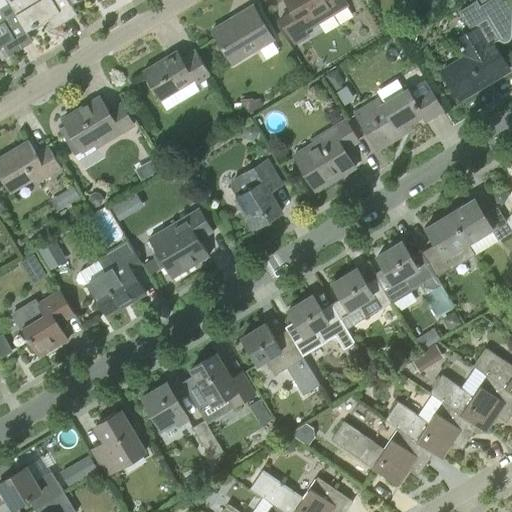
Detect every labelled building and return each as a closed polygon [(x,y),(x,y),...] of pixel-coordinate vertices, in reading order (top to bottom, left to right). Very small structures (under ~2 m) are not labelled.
[(0,0),(0,47),(3,46),(9,56),(33,42),(27,32),(6,0),(0,0)] [(78,15),(72,5),(68,0),(6,0),(27,32),(48,19),(54,29),(78,15)] [(285,0),(293,12),(280,20),(295,44),(308,36),(302,25),(343,0),(347,7),(349,6),(345,0),(285,0)] [(511,0),(478,0),(481,5),(480,5),(477,0),(460,10),(472,32),(457,41),(467,57),(443,71),(460,100),(484,85),(481,80),(507,65),(493,42),(499,38),(499,39),(500,40),(501,41),(502,41),(503,42),(504,42),(506,42),(507,41),(508,41),(509,40),(510,39),(511,38),(511,37),(511,36),(511,25),(511,0)] [(271,34),(253,5),(234,17),(236,21),(215,34),(233,64),(260,47),(257,43),(271,34)] [(415,43),(419,31),(410,28),(406,40),(415,43)] [(210,80),(212,75),(196,50),(182,58),(177,50),(143,71),(167,110),(211,82),(210,80)] [(336,69),(326,76),(335,92),(342,88),(343,80),(336,69)] [(408,89),(383,105),(379,97),(354,112),(377,150),(404,133),(401,128),(422,115),(426,121),(444,109),(433,91),(415,101),(408,89)] [(63,119),(66,125),(59,129),(75,155),(81,151),(82,153),(95,145),(97,149),(135,127),(121,104),(109,111),(100,97),(63,119)] [(264,105),(260,99),(253,100),(253,98),(241,99),(241,103),(242,112),(253,111),(254,111),(264,105)] [(354,168),(355,168),(344,150),(358,141),(346,121),(313,140),(315,143),(294,155),(316,191),(338,177),(338,178),(339,177),(338,175),(346,170),(347,172),(354,168)] [(257,137),(259,131),(255,126),(250,125),(244,128),(243,134),(246,139),(252,140),(257,137)] [(62,168),(48,146),(36,153),(29,140),(0,157),(0,175),(11,193),(36,178),(38,183),(62,168)] [(175,157),(174,152),(170,149),(164,149),(161,152),(159,157),(161,162),(166,165),(171,164),(174,161),(175,157)] [(157,156),(149,161),(155,173),(163,168),(157,156)] [(235,198),(254,229),(282,212),(270,192),(283,185),(267,159),(241,175),(240,174),(233,178),(231,187),(237,197),(235,198)] [(60,195),(66,206),(81,197),(74,186),(60,195)] [(504,204),(508,197),(504,190),(496,190),(492,197),(496,204),(504,204)] [(97,207),(101,205),(104,200),(101,194),(95,192),(91,194),(89,200),(91,205),(97,207)] [(469,243),(470,244),(493,230),(499,241),(511,232),(511,230),(506,221),(498,207),(484,215),(474,198),(450,213),(468,243),(469,243)] [(132,214),(124,200),(111,207),(120,221),(132,214)] [(200,208),(169,226),(148,239),(172,278),(210,255),(200,239),(214,230),(200,208)] [(426,227),(436,244),(422,252),(424,255),(438,278),(451,269),(475,254),(470,244),(469,243),(468,243),(450,213),(426,227)] [(54,264),(69,259),(63,243),(61,243),(58,234),(37,247),(39,253),(48,250),(54,264)] [(129,240),(96,260),(83,268),(78,275),(77,279),(79,283),(83,284),(87,283),(105,313),(130,298),(132,302),(146,293),(131,267),(141,261),(129,240)] [(424,255),(413,261),(402,242),(377,257),(386,271),(376,277),(378,282),(391,303),(424,283),(425,287),(434,288),(441,284),(437,278),(438,278),(424,255)] [(157,256),(144,263),(150,274),(163,266),(157,256)] [(378,282),(369,287),(357,269),(333,283),(341,298),(331,304),(334,309),(347,330),(391,303),(378,282)] [(29,342),(27,346),(31,352),(36,353),(53,343),(56,348),(68,341),(58,325),(75,314),(60,290),(38,304),(44,315),(22,328),(30,341),(29,342)] [(302,356),(336,336),(344,349),(354,343),(347,330),(334,309),(324,314),(313,295),(288,310),(296,324),(286,330),(290,336),(302,356)] [(455,311),(443,319),(450,331),(462,324),(455,311)] [(274,376),(303,358),(302,356),(290,336),(278,344),(266,324),(241,339),(257,365),(265,360),(274,376)] [(13,351),(3,333),(0,335),(0,355),(2,358),(13,351)] [(511,364),(487,347),(474,366),(487,375),(511,392),(511,364)] [(432,365),(423,351),(411,359),(419,372),(432,365)] [(217,353),(191,369),(202,387),(190,395),(201,412),(228,396),(234,407),(255,394),(242,374),(232,379),(217,353)] [(354,372),(363,386),(377,378),(368,364),(354,372)] [(443,402),(478,426),(488,433),(498,417),(501,419),(503,417),(508,420),(511,414),(511,392),(487,375),(473,395),(443,374),(430,393),(443,401),(443,402)] [(167,383),(143,398),(162,428),(174,421),(178,427),(190,420),(167,383)] [(255,416),(266,409),(260,399),(249,406),(255,416)] [(434,453),(444,460),(454,443),(457,445),(459,443),(464,447),(478,426),(443,402),(429,422),(399,401),(386,420),(399,429),(434,453)] [(146,451),(121,411),(96,426),(106,443),(94,450),(108,474),(146,451)] [(204,421),(192,428),(210,458),(223,451),(204,421)] [(420,474),(431,457),(434,453),(399,429),(385,449),(344,421),(332,440),(398,485),(410,467),(420,474)] [(307,422),(290,433),(309,446),(316,437),(315,428),(307,422)] [(296,450),(292,439),(279,444),(283,455),(296,450)] [(60,470),(69,486),(98,469),(90,453),(60,470)] [(0,482),(0,483),(14,474),(8,463),(0,467),(0,482)] [(36,481),(27,467),(14,474),(0,483),(0,482),(0,492),(4,500),(6,498),(12,509),(29,499),(35,510),(65,492),(53,471),(36,481)] [(284,511),(345,511),(353,501),(317,476),(302,497),(261,469),(249,488),(263,497),(284,511)] [(36,511),(77,511),(65,492),(35,510),(36,511)] [(193,498),(196,507),(205,504),(202,495),(193,498)] [(284,511),(263,497),(253,511),(240,511),(228,504),(222,511),(284,511)]
